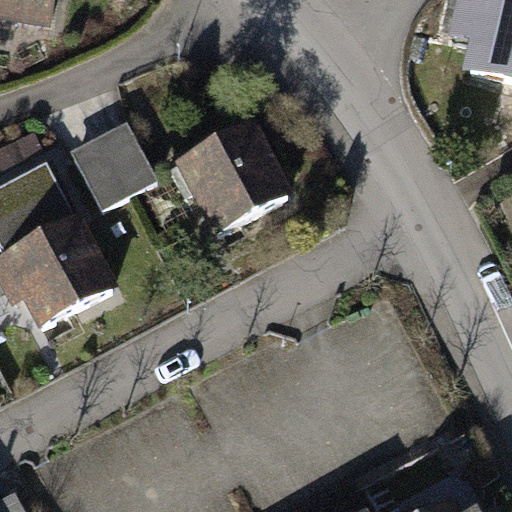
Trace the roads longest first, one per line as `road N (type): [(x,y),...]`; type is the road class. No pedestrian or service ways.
road 1 (residential): [(440,212),(0,448)]
road 2 (residential): [(205,0),(93,62),(0,98)]
road 3 (residential): [(440,212),(331,45)]
road 4 (residential): [(511,374),(440,212)]
